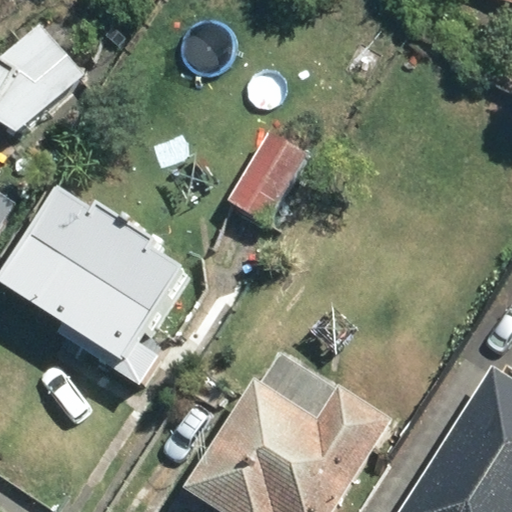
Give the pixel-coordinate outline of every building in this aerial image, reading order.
[(50,27),(7,64),(0,59),(0,121),(29,137),(95,78),(50,27)] [(317,160),(282,138),(238,208),(274,230),(317,160)] [(196,278),(69,193),(6,288),(67,329),(63,335),(149,392),(171,360),(150,346),(196,278)] [(361,236),(320,210),(282,271),(322,297),(361,236)] [(273,387),(262,380),(192,496),(219,511),(345,511),(399,423),(290,358),(273,387)] [(511,511),(511,378),(503,372),(411,511),(511,511)]
